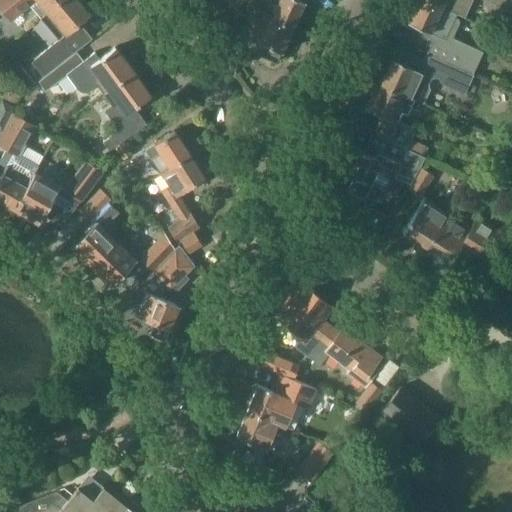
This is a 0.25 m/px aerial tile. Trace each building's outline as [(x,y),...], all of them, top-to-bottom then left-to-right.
[(0,0),(0,6),(1,8),(6,11),(10,11),(15,7),(23,0),(24,0),(39,17),(41,15),(59,0),(0,0)] [(60,37),(31,61),(43,77),(44,77),(65,60),(64,59),(77,49),(91,38),(79,22),(90,13),(78,0),(59,0),(41,15),(52,28),(60,37)] [(253,8),(252,9),(292,27),(303,0),(302,0),(277,0),(271,16),(253,8)] [(431,41),(426,52),(471,73),(482,50),(451,36),(458,21),(457,17),(454,16),(455,13),(426,0),(417,0),(407,21),(420,27),(419,30),(419,32),(420,35),(421,36),(431,41)] [(511,0),(426,0),(455,13),(455,12),(462,16),(469,0),(489,0),(497,4),(498,4),(500,5),(503,6),(507,6),(509,6),(511,4),(511,0)] [(292,27),(252,9),(248,20),(255,23),(250,35),(260,40),(259,42),(264,44),(260,55),(276,62),(280,52),(281,52),(292,27)] [(43,77),(38,81),(45,90),(52,85),(70,72),(80,86),(81,87),(82,87),(82,88),(83,88),(84,89),(85,89),(85,90),(87,90),(88,90),(89,90),(91,90),(92,89),(94,88),(97,86),(103,93),(133,71),(115,47),(100,58),(95,51),(85,59),(77,49),(64,59),(65,60),(44,77),(43,77)] [(391,58),(379,83),(413,99),(414,99),(422,102),(428,88),(426,84),(427,80),(430,77),(434,75),(438,76),(441,78),(443,83),(463,92),(471,73),(426,52),(422,60),(412,55),(406,57),(403,63),(391,58)] [(112,134),(102,141),(108,150),(147,123),(135,107),(151,95),(133,71),(103,93),(111,105),(104,110),(113,123),(115,127),(114,131),(112,134)] [(389,140),(424,156),(428,146),(410,138),(413,131),(414,129),(411,126),(397,120),(401,112),(404,113),(406,113),(408,112),(413,99),(379,83),(368,108),(380,114),(372,132),(389,140)] [(0,129),(2,130),(12,112),(20,94),(10,89),(4,101),(1,99),(0,102),(0,129)] [(19,156),(36,125),(12,112),(2,130),(0,134),(0,145),(5,149),(0,157),(0,161),(7,166),(2,174),(1,174),(0,176),(0,200),(15,208),(31,179),(28,177),(35,165),(19,156)] [(152,159),(161,172),(190,154),(174,130),(154,144),(160,154),(152,159)] [(350,145),(339,170),(353,176),(348,186),(350,190),(360,195),(365,193),(370,182),(385,188),(390,177),(394,179),(398,171),(413,178),(418,167),(419,167),(424,156),(389,140),(371,132),(363,150),(350,145)] [(124,140),(114,146),(123,159),(132,152),(124,140)] [(190,154),(161,172),(169,185),(162,190),(180,219),(168,226),(177,241),(180,239),(189,252),(201,244),(192,231),(199,226),(178,194),(205,177),(190,154)] [(63,189),(80,201),(102,172),(86,160),(63,189)] [(421,167),(408,187),(420,195),(433,176),(421,167)] [(34,172),(15,208),(39,222),(59,186),(34,172)] [(109,214),(102,208),(111,200),(100,189),(80,209),(90,220),(96,215),(102,222),(109,214)] [(402,231),(425,246),(446,213),(423,199),(402,231)] [(446,213),(425,246),(449,262),(455,252),(469,260),(479,245),(482,247),(494,229),(477,218),(469,229),(446,213)] [(71,246),(91,266),(114,242),(94,222),(88,229),(71,246)] [(138,257),(153,272),(176,249),(164,232),(138,257)] [(114,242),(91,266),(111,285),(126,269),(130,273),(139,263),(116,240),(114,242)] [(150,334),(165,340),(179,305),(158,296),(167,287),(170,290),(173,287),(177,290),(188,279),(185,275),(195,266),(182,247),(180,245),(176,249),(153,272),(127,298),(141,303),(136,315),(155,323),(150,334)] [(301,327),(320,340),(331,326),(312,312),(322,299),(303,285),(278,318),(297,332),(301,327)] [(320,340),(308,355),(315,360),(313,363),(319,367),(330,352),(352,369),(349,373),(366,386),(377,370),(373,367),(381,357),(368,347),(366,350),(341,331),(340,333),(331,326),(320,340)] [(262,364),(283,373),(293,377),(298,366),(267,353),(262,364)] [(389,357),(376,375),(384,380),(397,362),(389,357)] [(315,388),(293,378),(293,377),(283,373),(275,391),(257,384),(247,410),(284,425),(284,426),(292,429),(303,403),(308,405),(315,388)] [(357,403),(366,410),(382,390),(372,383),(357,403)] [(438,415),(400,385),(381,411),(419,440),(438,415)] [(284,425),(247,410),(236,436),(266,448),(271,437),(278,440),(284,426),(284,425)] [(297,467),(312,479),(333,452),(318,441),(297,467)] [(16,505),(14,511),(33,511),(34,511),(49,510),(51,511),(120,511),(127,504),(103,485),(96,495),(90,490),(87,494),(78,487),(67,499),(56,490),(16,505)]
